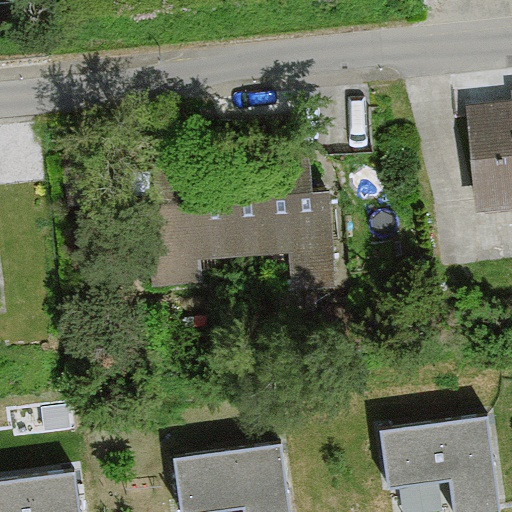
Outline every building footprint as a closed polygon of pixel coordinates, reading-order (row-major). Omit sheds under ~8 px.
[(511,110),(472,114),(481,220),(511,217),(511,110)] [(338,294),(331,155),(149,165),(157,292),(206,289),(204,267),(292,262),(294,296),(338,294)] [(511,511),(502,423),(389,435),(396,499),(462,492),(464,511),(511,511)] [(300,511),(294,447),(181,459),(186,511),(300,511)] [(89,511),(85,472),(0,481),(0,511),(89,511)]
